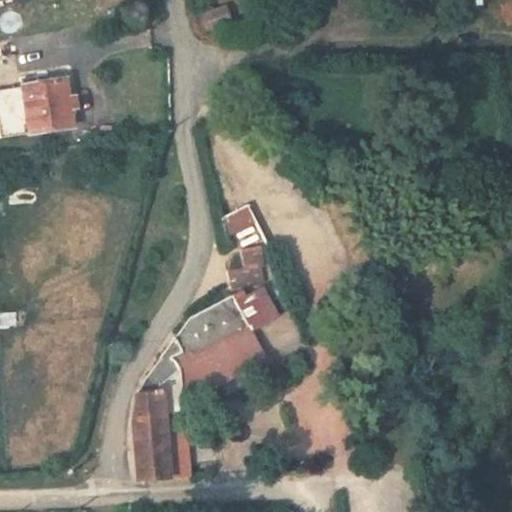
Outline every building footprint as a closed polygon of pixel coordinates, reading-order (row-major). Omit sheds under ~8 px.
[(206,11),(209,27),(231,24),(229,8),(206,11)] [(71,82),(0,92),(0,103),(6,140),(78,129),(71,82)] [(227,241),(260,225),(249,206),(226,217),(227,241)] [(221,268),(227,284),(267,283),(262,247),(243,249),(245,264),(221,268)] [(210,345),(251,327),(234,297),(192,317),(177,337),(184,354),(210,345)] [(251,327),(210,345),(184,354),(172,359),(182,372),(186,387),(271,360),(251,327)] [(141,396),(172,393),(186,387),(182,372),(172,359),(184,354),(177,337),(148,377),(141,396)] [(175,482),(174,428),(172,393),(141,396),(133,418),(139,486),(175,482)]
